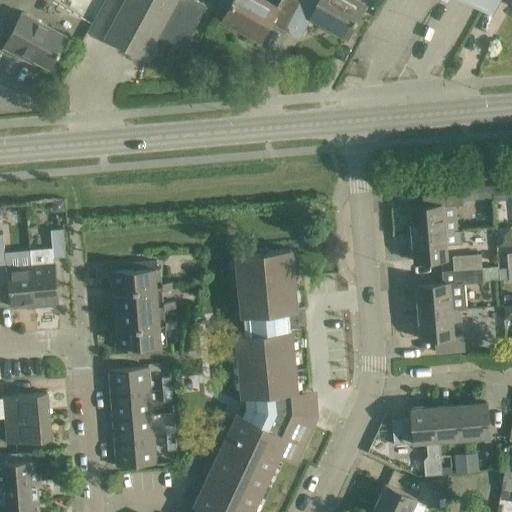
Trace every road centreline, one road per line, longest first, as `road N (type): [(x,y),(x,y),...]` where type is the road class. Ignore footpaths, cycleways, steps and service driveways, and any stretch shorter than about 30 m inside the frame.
road 1 (secondary): [(355,121),(0,150)]
road 2 (residential): [(371,387),(355,121)]
road 3 (residential): [(91,511),(79,337)]
road 4 (secondary): [(355,121),(511,108)]
road 5 (residential): [(371,387),(511,378)]
road 6 (residential): [(319,511),(371,387)]
